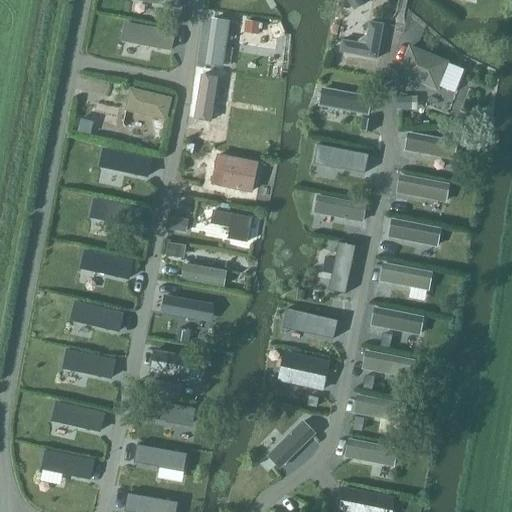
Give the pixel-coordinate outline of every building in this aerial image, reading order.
[(345,0),(344,8),(349,9),(352,7),(362,1),(361,0),(345,0)] [(213,20),(206,63),(222,65),(229,22),(213,20)] [(249,21),(247,33),(257,34),(258,22),(249,21)] [(371,22),(369,23),(365,44),(342,40),(340,52),(378,59),(384,26),(382,24),(371,22)] [(127,25),(123,41),(171,50),(174,34),(127,25)] [(448,63),(410,47),(400,74),(437,89),(448,63)] [(203,76),(196,119),(211,121),(218,78),(203,76)] [(323,89),(320,105),(368,114),(371,98),(323,89)] [(131,90),(127,109),(166,119),(171,99),(131,90)] [(410,97),(397,97),(397,109),(410,110),(410,97)] [(81,119),(79,131),(90,134),(93,122),(81,119)] [(363,119),(361,129),(372,131),(374,121),(363,119)] [(214,130),(213,140),(222,141),(223,132),(214,130)] [(409,134),(406,150),(454,159),(457,143),(409,134)] [(319,145),(315,162),(364,172),(368,155),(319,145)] [(104,151),(100,167),(148,177),(151,161),(104,151)] [(219,155),(213,183),(251,192),(257,164),(219,155)] [(401,176),(398,192),(446,202),(449,186),(401,176)] [(318,197),(315,213),(363,222),(366,206),(318,197)] [(95,201),(92,217),(139,227),(143,211),(95,201)] [(214,211),(212,224),(231,228),(228,239),(247,242),(251,218),(214,211)] [(173,219),(171,229),(182,231),(184,221),(173,219)] [(393,221),(389,237),(437,246),(440,230),(393,221)] [(169,243),(167,256),(179,258),(181,245),(169,243)] [(332,274),(329,290),(345,294),(355,246),(339,243),(336,259),(332,274)] [(85,252),(82,268),(129,279),(133,263),(85,252)] [(186,265),(183,279),(223,286),(226,272),(186,265)] [(384,265),(381,281),(412,287),(427,290),(429,290),(432,274),(384,265)] [(165,296),(162,313),(206,321),(211,318),(213,305),(165,296)] [(76,304),(72,320),(119,331),(123,315),(76,304)] [(291,311),(287,326),(310,331),(310,334),(311,334),(311,332),(334,338),(338,321),(289,309),(288,310),(291,311)] [(375,309),(372,325),(420,335),(423,319),(375,309)] [(180,329),(178,340),(189,342),(191,331),(180,329)] [(156,351),(152,371),(199,380),(202,378),(205,361),(156,351)] [(68,352),(64,368),(112,378),(115,362),(68,352)] [(366,353),(363,369),(411,378),(414,362),(366,353)] [(290,355),(284,380),(323,389),(329,364),(290,355)] [(155,380),(152,393),(165,395),(167,382),(155,380)] [(358,397),(355,413),(382,418),(402,422),(403,422),(406,406),(358,397)] [(146,400),(143,417),(167,421),(166,422),(167,423),(168,420),(191,424),(194,409),(196,410),(196,409),(146,400)] [(56,404),(53,420),(100,431),(104,415),(56,404)] [(304,422),(269,456),(281,468),(315,434),(304,422)] [(349,441),(346,457),(394,466),(397,450),(349,441)] [(138,445),(135,462),(158,466),(157,468),(159,468),(159,465),(182,469),(185,455),(187,455),(188,454),(138,445)] [(46,453),(43,469),(44,469),(63,473),(90,479),(94,463),(46,453)] [(345,488),(339,511),(388,511),(389,510),(391,510),(394,498),(345,488)] [(128,494),(125,511),(132,511),(173,511),(175,503),(178,504),(178,503),(128,494)]
